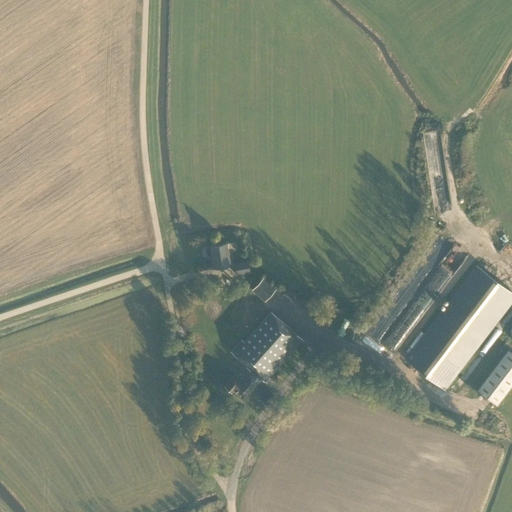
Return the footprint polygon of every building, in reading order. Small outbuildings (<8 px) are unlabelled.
[(211,261),(212,268),(231,265),(227,243),(210,246),(213,261),(211,261)] [(234,263),(235,274),(250,272),(248,261),(234,263)] [(511,292),(476,265),(408,355),(405,359),(445,389),(511,300),(511,292)] [(251,289),(264,301),(276,288),(263,276),(251,289)] [(302,338),(253,293),(231,318),(232,319),(229,322),(241,333),(244,330),(252,338),(231,361),(246,375),(243,378),(242,376),(240,378),(235,374),(224,385),(232,391),(233,390),(243,399),(261,379),(264,381),(302,338)] [(394,326),(384,342),(398,351),(413,329),(406,325),(402,331),(394,326)] [(511,352),(508,349),(477,389),(496,404),(511,383),(511,352)] [(441,511),(448,506),(447,505),(454,498),(457,496),(477,475),(469,462),(440,435),(367,511),(441,511)]
